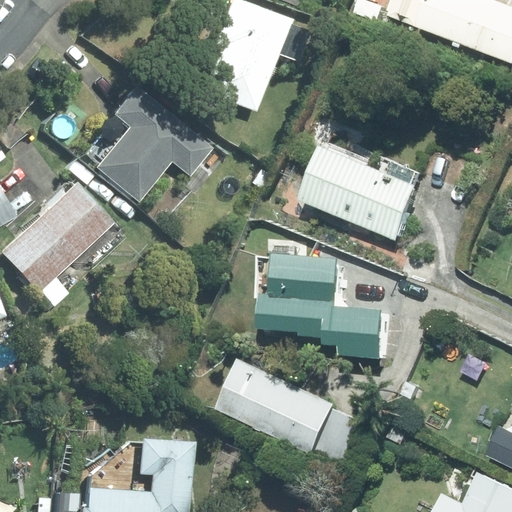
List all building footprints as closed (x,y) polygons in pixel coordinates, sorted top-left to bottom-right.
[(212,45),(195,92),(250,111),(283,18),(234,0),(219,0),(204,42),(212,45)] [(387,10),(390,0),(364,0),(364,2),(387,10)] [(511,3),(502,0),(395,0),(390,15),(419,26),(511,61),(511,3)] [(185,176),(207,147),(123,84),(101,112),(118,125),(87,165),(134,201),(165,161),(185,176)] [(305,201),(401,241),(423,187),(328,147),(305,201)] [(64,180),(0,241),(0,258),(32,292),(104,222),(64,180)] [(386,359),(390,311),(342,307),(345,259),(279,255),(276,296),(267,295),(264,330),(306,333),(306,337),(331,339),(330,346),(346,347),(345,356),(386,359)] [(348,465),(368,424),(335,409),(338,404),(243,359),(219,409),(313,454),(315,449),(348,465)] [(388,437),(403,444),(408,433),(394,426),(388,437)] [(511,430),(502,426),(488,456),(511,467),(511,430)] [(181,511),(186,441),(132,437),(129,473),(142,474),(141,490),(79,486),(78,493),(54,492),(52,511),(181,511)] [(511,511),(511,487),(484,474),(469,505),(448,494),(438,511),(511,511)]
